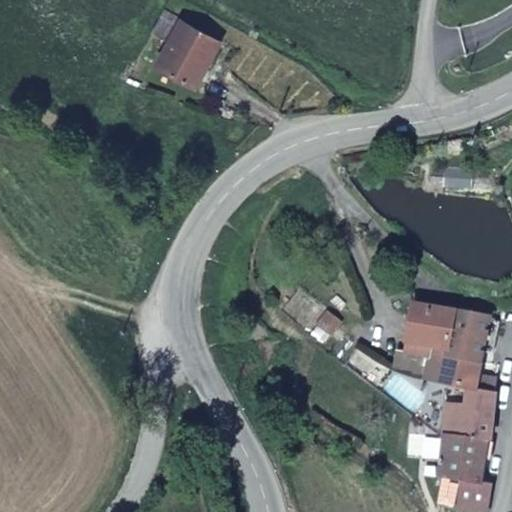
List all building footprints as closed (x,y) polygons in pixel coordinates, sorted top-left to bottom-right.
[(198,88),(222,38),(181,20),(157,66),(198,88)] [(441,344),(445,309),(415,305),(411,341),(441,344)] [(476,378),(481,339),(489,340),(492,321),(483,320),(484,314),(445,309),(441,344),(435,383),(448,385),(466,386),(485,389),(486,379),(476,378)] [(487,440),(493,395),(485,389),(466,386),(460,437),(487,440)] [(478,483),(482,448),(487,440),(460,437),(442,435),(438,466),(432,466),(430,476),(457,478),(454,508),(487,510),(490,485),(478,483)]
